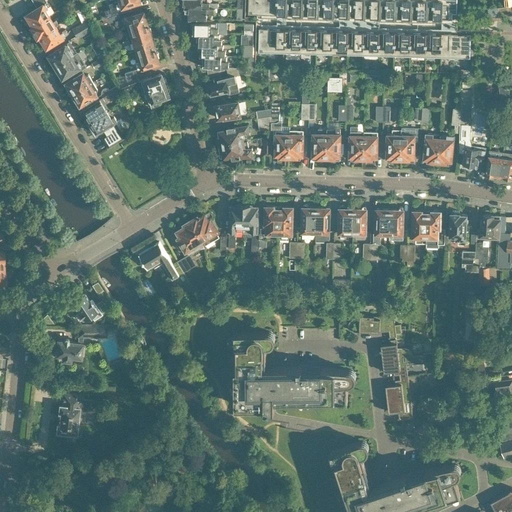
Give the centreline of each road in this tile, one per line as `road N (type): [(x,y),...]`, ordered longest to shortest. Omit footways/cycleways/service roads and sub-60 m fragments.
road 1 (residential): [(203,182),(433,185),(511,196)]
road 2 (residential): [(130,227),(0,12)]
road 3 (residential): [(1,511),(23,302)]
road 4 (residential): [(203,182),(185,77),(160,0)]
road 5 (residential): [(282,342),(371,344),(381,435)]
